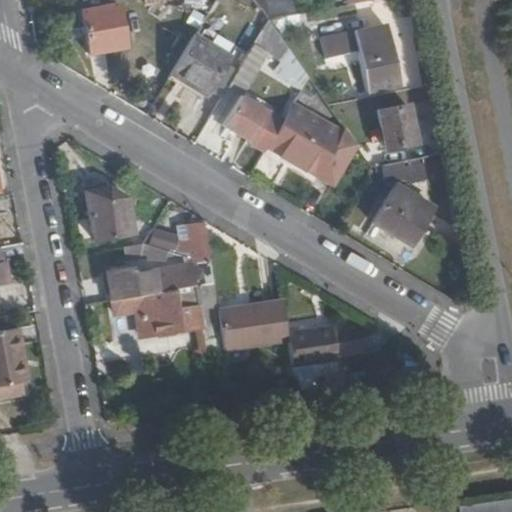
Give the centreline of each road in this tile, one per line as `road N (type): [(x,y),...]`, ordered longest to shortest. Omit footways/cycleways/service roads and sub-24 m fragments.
road 1 (residential): [(12,74),(488,361)]
road 2 (residential): [(93,486),(12,74)]
road 3 (secondary): [(497,425),(93,486)]
road 4 (residential): [(488,361),(501,308),(452,0)]
